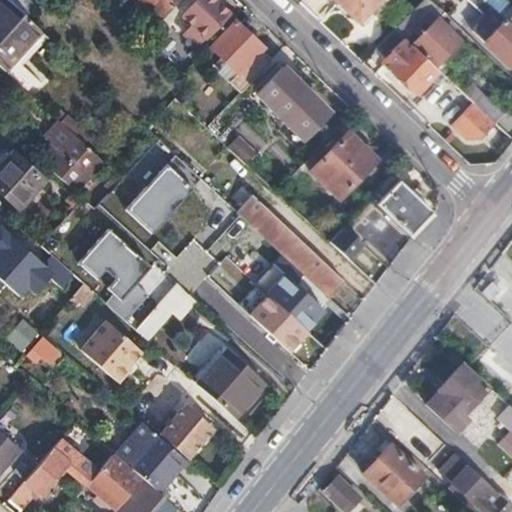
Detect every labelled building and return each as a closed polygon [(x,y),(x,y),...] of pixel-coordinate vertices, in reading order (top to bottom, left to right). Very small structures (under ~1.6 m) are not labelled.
[(5,0),(0,0),(0,68),(4,72),(40,32),(24,16),(5,0)] [(26,0),(5,0),(24,16),(33,6),(26,0)] [(138,0),(157,18),(173,0),(138,0)] [(227,14),(212,0),(195,0),(180,16),(204,39),(227,14)] [(337,0),(361,22),(380,0),(337,0)] [(440,8),(431,0),(426,0),(396,30),(407,41),(440,8)] [(496,11),(484,0),(468,0),(488,18),(496,11)] [(413,46),(435,66),(460,40),(438,21),(413,46)] [(511,66),(511,26),(507,21),(487,43),(511,66)] [(170,33),(159,23),(158,24),(141,42),(152,52),(170,33)] [(235,84),(242,91),(253,80),(271,60),(263,53),(265,51),(236,24),(213,49),(241,76),(235,84)] [(396,30),(393,27),(378,44),(390,55),(384,61),(416,90),(437,68),(435,66),(413,46),(407,41),(396,30)] [(271,60),(253,80),(262,88),(256,93),(289,126),(282,134),(294,146),(323,116),(307,100),(311,96),(272,59),(271,60)] [(477,105),(496,124),(506,114),(486,95),(477,105)] [(477,105),(475,103),(454,125),(468,139),(483,138),(496,124),(477,105)] [(347,132),(309,172),(338,199),(376,160),(347,132)] [(102,162),(70,133),(56,149),(51,145),(38,159),(73,190),(75,192),(102,162)] [(237,134),(227,146),(245,163),(255,151),(237,134)] [(12,153),(0,166),(0,191),(18,208),(43,181),(12,153)] [(143,241),(147,237),(196,184),(170,160),(135,196),(119,182),(100,203),(143,241)] [(398,181),(376,204),(408,235),(429,212),(398,181)] [(75,192),(73,190),(63,200),(72,208),(81,198),(75,192)] [(250,196),(235,212),(327,296),(341,280),(250,196)] [(72,208),(41,243),(79,276),(118,311),(168,256),(147,237),(143,241),(100,203),(94,209),(81,198),(72,208)] [(328,242),(362,274),(376,259),(341,227),(328,242)] [(36,243),(23,232),(3,254),(1,251),(0,252),(0,275),(4,279),(36,243)] [(279,271),(239,316),(272,346),(312,301),(279,271)] [(176,283),(134,330),(146,341),(171,312),(178,319),(194,300),(176,283)] [(22,350),(36,331),(19,319),(5,337),(22,350)] [(79,350),(117,384),(130,369),(128,367),(141,353),(105,321),(79,350)] [(25,357),(50,370),(61,348),(37,336),(25,357)] [(226,353),(197,386),(232,416),(260,384),(226,353)] [(438,391),(428,401),(455,429),(467,417),(462,411),(484,386),(459,363),(435,388),(438,391)] [(511,406),(506,402),(495,414),(509,427),(511,430),(511,406)] [(185,405),(159,435),(187,460),(213,429),(185,405)] [(141,424),(115,455),(142,479),(157,492),(184,461),(141,424)] [(511,430),(509,427),(497,440),(511,454),(511,430)] [(0,435),(0,470),(17,450),(0,435)] [(10,496),(7,499),(18,509),(33,491),(38,496),(61,469),(83,488),(85,485),(97,472),(58,439),(42,458),(30,472),(10,496)] [(425,473),(392,443),(363,473),(397,503),(425,473)] [(19,464),(30,472),(42,458),(29,447),(21,456),(23,459),(19,464)] [(97,472),(85,485),(115,510),(140,481),(111,456),(97,472)] [(480,475),(464,460),(461,463),(454,457),(442,471),(457,485),(485,511),(507,511),(511,507),(511,505),(491,485),(480,475)] [(0,485),(0,487),(10,496),(30,472),(19,464),(0,485)] [(480,475),(491,485),(498,478),(487,467),(480,475)] [(337,476),(322,491),(343,511),(344,511),(358,497),(337,476)] [(115,510),(113,511),(147,511),(148,511),(162,495),(157,492),(142,479),(140,481),(115,510)] [(162,495),(148,511),(149,511),(174,511),(177,509),(162,495)]
